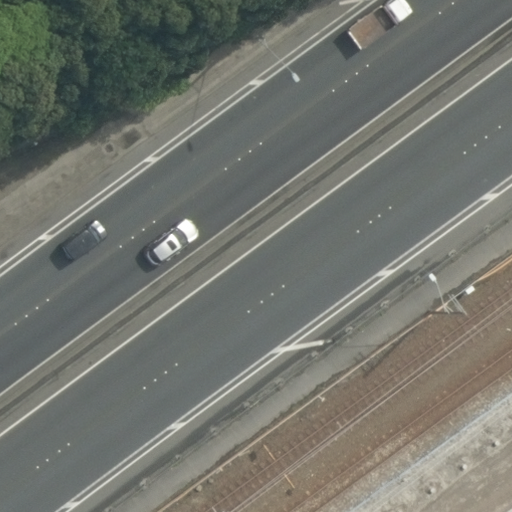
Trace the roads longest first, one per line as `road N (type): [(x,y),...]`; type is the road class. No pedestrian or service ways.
road 1 (trunk): [(511,143),(3,511)]
road 2 (trunk): [(0,333),(460,0)]
